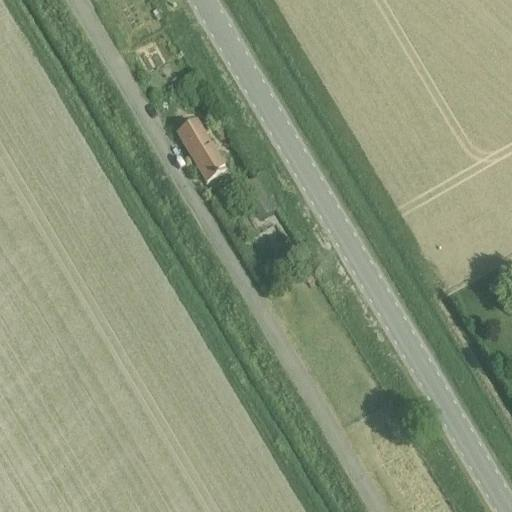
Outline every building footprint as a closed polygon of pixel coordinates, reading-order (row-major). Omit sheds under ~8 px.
[(156,35),(175,26),(169,12),(149,21),(156,35)] [(155,70),(165,78),(177,64),(166,55),(155,70)] [(197,96),(209,92),(202,75),(191,80),(197,96)] [(212,156),(218,153),(216,149),(209,152),(194,126),(177,136),(205,186),(223,177),(212,156)] [(255,184),(239,194),(257,225),(273,216),(255,184)]
